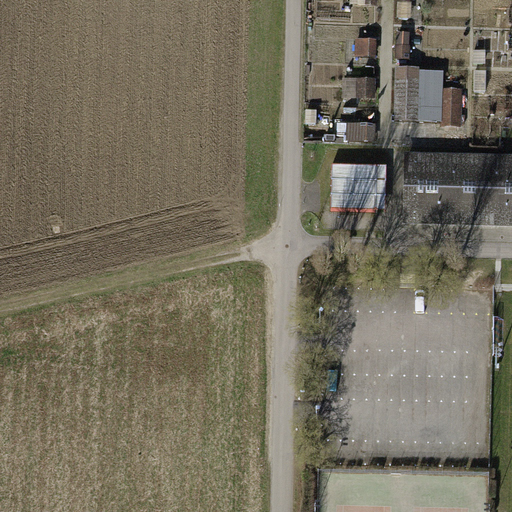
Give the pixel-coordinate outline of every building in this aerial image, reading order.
[(378,38),(360,38),(360,56),(378,56),(378,38)] [(413,45),(399,45),(399,58),(413,59),(413,45)] [(482,53),(474,53),(474,63),(482,63),(482,53)] [(399,67),(398,122),(463,123),(464,89),(446,88),(446,72),(423,71),(423,68),(399,67)] [(377,77),(360,77),(360,101),(376,101),(377,77)] [(377,125),(355,124),(355,137),(377,137),(377,125)] [(511,159),(412,157),(411,220),(511,221),(511,159)] [(386,169),(332,167),(331,213),(385,214),(386,169)]
